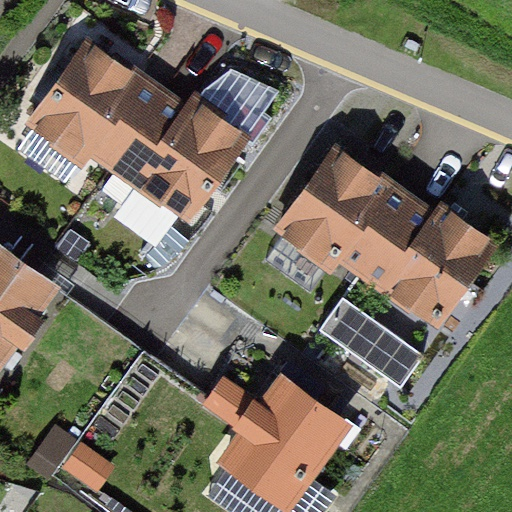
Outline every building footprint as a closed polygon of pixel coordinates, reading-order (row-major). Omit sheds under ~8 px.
[(172,89),(91,38),(37,123),(117,174),(172,89)] [(252,141),(172,89),(117,174),(198,225),(252,141)] [(416,193),(337,142),(281,228),(360,279),(416,193)] [(494,244),(416,193),(360,279),(438,330),(494,244)] [(0,377),(10,384),(74,290),(0,240),(0,377)] [(408,382),(432,350),(352,291),(329,322),(408,382)] [(230,369),(210,397),(238,416),(258,389),(230,369)] [(296,509),(358,419),(286,370),(224,460),(296,509)]
